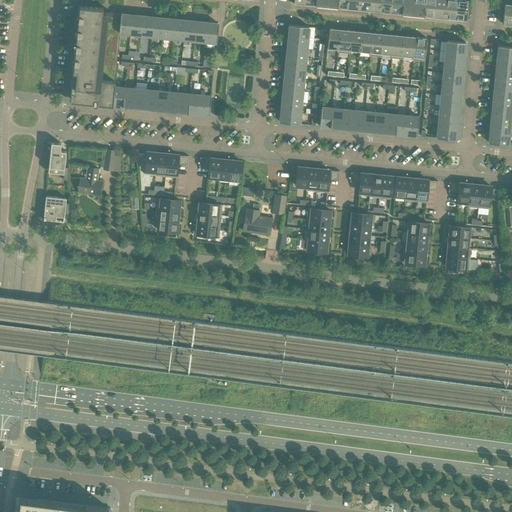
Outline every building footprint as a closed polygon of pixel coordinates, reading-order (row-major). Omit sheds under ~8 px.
[(337,0),(337,7),(347,8),(348,0),(337,0)] [(348,0),(347,8),(358,9),(359,0),(348,0)] [(359,0),(358,9),(369,10),(369,0),(359,0)] [(369,0),(369,10),(380,11),(380,0),(369,0)] [(380,0),(380,11),(391,13),(391,0),(380,0)] [(391,0),(391,13),(401,14),(402,0),(391,0)] [(402,0),(401,14),(412,15),(413,0),(402,0)] [(413,0),(412,15),(423,16),(424,0),(413,0)] [(424,0),(423,16),(434,17),(435,0),(424,0)] [(435,0),(434,17),(444,18),(446,0),(435,0)] [(446,0),(444,18),(455,19),(457,0),(446,0)] [(460,0),(457,0),(455,19),(466,20),(468,1),(460,0)] [(502,24),(511,24),(511,5),(504,4),(502,24)] [(69,101),(112,105),(114,87),(120,33),(121,14),(102,12),(103,8),(79,6),(69,101)] [(132,15),(121,14),(120,33),(130,34),(132,15)] [(143,16),(132,15),(130,34),(141,35),(143,16)] [(154,17),(143,16),(141,35),(152,36),(154,17)] [(164,18),(154,17),(152,36),(163,37),(164,18)] [(175,19),(164,18),(163,37),(173,38),(175,19)] [(186,20),(175,19),(173,38),(184,39),(186,20)] [(197,22),(186,20),(184,39),(195,40),(197,22)] [(207,23),(197,22),(195,40),(206,42),(207,23)] [(218,24),(207,23),(206,42),(216,43),(218,24)] [(290,25),(288,36),(307,38),(309,27),(290,25)] [(327,48),(338,49),(340,30),(329,29),(327,48)] [(348,54),(349,50),(351,31),(340,30),(338,49),(338,52),(348,54)] [(349,50),(360,51),(361,32),(351,31),(349,50)] [(360,51),(370,52),(372,33),(361,32),(360,51)] [(381,57),(381,53),(383,34),(372,33),(370,52),(370,56),(381,57)] [(381,53),(392,54),(394,35),(383,34),(381,53)] [(402,59),(402,55),(404,36),(394,35),(392,54),(391,58),(402,59)] [(288,36),(287,47),(306,49),(307,38),(288,36)] [(402,55),(413,56),(415,37),(404,36),(402,55)] [(415,37),(413,56),(413,60),(424,61),(426,38),(415,37)] [(447,40),(446,52),(464,53),(466,42),(447,40)] [(511,46),(499,46),(497,57),(511,58),(511,46)] [(287,47),(286,57),(305,59),(306,49),(287,47)] [(446,52),(444,62),(463,64),(464,53),(446,52)] [(286,57),(285,68),(304,70),(305,59),(286,57)] [(511,58),(497,57),(496,68),(511,69),(511,58)] [(444,62),(443,73),(462,75),(463,64),(444,62)] [(285,68),(284,79),(303,81),(304,70),(285,68)] [(511,69),(496,68),(495,78),(511,79),(511,69)] [(443,73),(442,84),(461,86),(462,75),(443,73)] [(511,79),(495,78),(494,89),(511,90),(511,79)] [(284,79),(283,90),(302,92),(303,81),(284,79)] [(442,84),(441,95),(460,96),(461,86),(442,84)] [(112,105),(123,107),(125,88),(114,87),(112,105)] [(123,107),(134,108),(136,89),(125,88),(123,107)] [(134,108),(145,109),(146,90),(136,89),(134,108)] [(511,90),(494,89),(493,100),(511,101),(511,90)] [(145,109),(155,110),(157,91),(146,90),(145,109)] [(283,90),(282,100),(301,102),(302,92),(283,90)] [(155,110),(166,111),(168,92),(157,91),(155,110)] [(166,111),(177,112),(179,93),(168,92),(166,111)] [(177,112),(188,113),(189,94),(179,93),(177,112)] [(188,113),(198,114),(200,95),(189,94),(188,113)] [(200,95),(198,114),(209,115),(211,96),(200,95)] [(441,95),(440,105),(459,107),(460,96),(441,95)] [(282,100),(281,111),(300,113),(301,102),(282,100)] [(511,101),(493,100),(492,111),(511,112),(511,101)] [(440,105),(439,116),(458,118),(459,107),(440,105)] [(319,126),(330,127),(332,108),(321,107),(319,126)] [(330,127),(341,128),(343,109),(332,108),(330,127)] [(341,128),(352,129),(354,110),(343,109),(341,128)] [(352,129),(362,130),(364,112),(354,110),(352,129)] [(300,113),(281,111),(280,122),(299,124),(300,113)] [(492,111),(491,121),(510,123),(511,112),(492,111)] [(362,130),(373,132),(375,113),(364,112),(362,130)] [(373,132),(384,133),(386,114),(375,113),(373,132)] [(384,133),(395,134),(397,115),(386,114),(384,133)] [(395,134),(405,135),(407,116),(397,115),(395,134)] [(407,116),(405,135),(417,136),(418,117),(407,116)] [(439,116),(438,127),(457,129),(458,118),(439,116)] [(491,121),(490,132),(509,134),(510,123),(491,121)] [(457,129),(438,127),(437,138),(456,140),(457,129)] [(509,134),(490,132),(489,143),(508,145),(509,134)] [(49,160),(65,161),(66,151),(65,151),(60,151),(61,143),(58,143),(51,142),(50,151),(49,160)] [(104,169),(112,171),(115,151),(106,150),(104,169)] [(145,174),(155,176),(157,153),(147,152),(145,174)] [(155,176),(165,177),(167,154),(157,153),(155,176)] [(167,154),(165,177),(176,178),(177,167),(177,165),(187,166),(188,156),(167,154)] [(208,177),(219,178),(220,159),(200,157),(199,167),(209,168),(208,177)] [(219,178),(229,179),(231,160),(220,159),(219,178)] [(65,161),(49,160),(48,169),(48,172),(63,174),(64,169),(64,168),(65,161)] [(231,160),(229,179),(239,180),(241,162),(231,160)] [(78,192),(100,195),(102,181),(96,180),(98,169),(88,167),(86,179),(80,178),(78,192)] [(296,186),(306,187),(308,168),(298,167),(296,186)] [(316,192),(318,169),(308,168),(306,187),(316,188),(316,192)] [(318,169),(316,192),(327,193),(328,180),(338,181),(339,171),(318,169)] [(369,197),(371,174),(351,172),(350,182),(360,183),(359,192),(369,193),(369,197)] [(369,197),(379,198),(382,175),(371,174),(369,197)] [(382,175),(379,198),(390,199),(392,177),(382,175)] [(404,200),(405,200),(407,178),(396,177),(394,195),(404,196),(404,200)] [(405,200),(415,201),(417,179),(407,178),(405,200)] [(417,179),(415,201),(425,203),(427,189),(437,190),(438,181),(417,179)] [(467,207),(468,207),(470,184),(449,182),(448,192),(458,193),(457,202),(467,203),(467,207)] [(468,207),(478,208),(480,185),(470,184),(468,207)] [(480,185),(478,208),(488,209),(491,186),(480,185)] [(243,187),(242,195),(254,196),(255,188),(243,187)] [(273,212),(283,214),(286,196),(276,195),(273,212)] [(45,196),(44,207),(65,209),(65,204),(66,198),(45,196)] [(157,198),(156,209),(178,211),(179,200),(157,198)] [(199,203),(198,213),(221,215),(222,205),(212,204),(199,203)] [(253,204),(252,209),(246,209),(243,231),(251,232),(252,234),(257,234),(258,233),(260,233),(260,232),(269,234),(272,219),(258,216),(259,211),(260,205),(253,204)] [(64,217),(65,209),(44,207),(44,208),(43,219),(44,220),(55,221),(64,222),(64,219),(64,217)] [(307,208),(306,219),(329,221),(330,211),(307,208)] [(156,209),(155,219),(177,221),(178,211),(156,209)] [(198,213),(197,223),(220,226),(221,215),(198,213)] [(352,213),(351,223),(373,226),(374,215),(352,213)] [(177,221),(155,219),(158,220),(157,230),(176,232),(177,221)] [(306,219),(305,229),(328,231),(329,221),(306,219)] [(398,224),(396,237),(406,238),(407,230),(401,229),(402,220),(393,219),(393,223),(398,224)] [(409,221),(408,232),(427,234),(428,223),(409,221)] [(220,226),(197,223),(196,234),(219,236),(220,226)] [(351,223),(350,233),(369,235),(370,226),(373,226),(351,223)] [(450,225),(449,236),(468,238),(469,228),(458,226),(450,225)] [(305,229),(304,239),(327,241),(328,231),(305,229)] [(403,241),(403,242),(426,244),(427,234),(408,232),(407,242),(403,241)] [(350,233),(349,244),(371,246),(371,245),(368,245),(369,235),(350,233)] [(449,236),(448,246),(470,249),(470,248),(467,248),(468,238),(449,236)] [(327,241),(304,239),(303,250),(326,252),(327,241)] [(403,242),(402,252),(425,254),(426,244),(403,242)] [(371,246),(349,244),(348,254),(370,256),(371,246)] [(448,246),(447,256),(469,259),(470,249),(448,246)] [(425,254),(402,252),(401,263),(424,265),(425,254)] [(469,259),(447,256),(446,267),(468,269),(469,259)] [(17,495),(15,511),(109,511),(110,508),(17,495)] [(349,495),(348,507),(363,508),(364,495),(349,495)]
